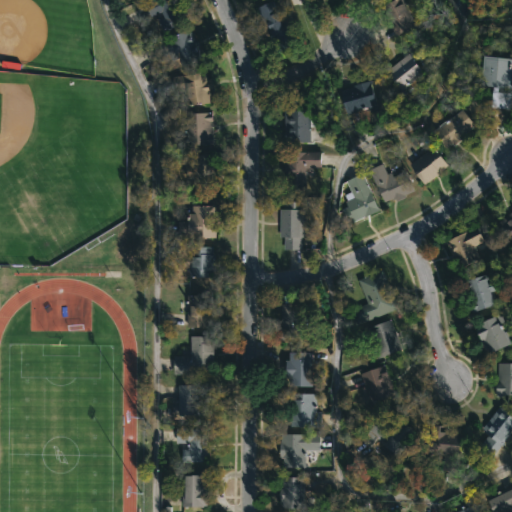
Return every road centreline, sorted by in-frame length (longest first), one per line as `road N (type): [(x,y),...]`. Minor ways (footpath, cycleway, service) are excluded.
road 1 (residential): [(246,511),(249,92),(219,0)]
road 2 (residential): [(511,158),(410,235),(351,263),(250,287)]
road 3 (residential): [(451,380),(431,336),(410,235)]
